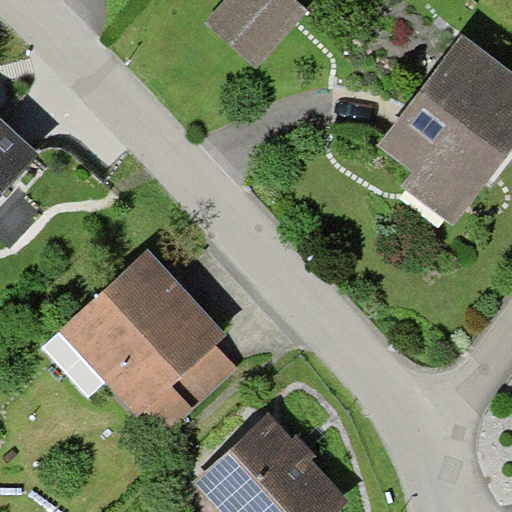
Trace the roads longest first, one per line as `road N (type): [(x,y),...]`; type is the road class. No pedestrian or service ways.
road 1 (residential): [(417,439),(373,370),(13,0)]
road 2 (residential): [(417,439),(511,330)]
